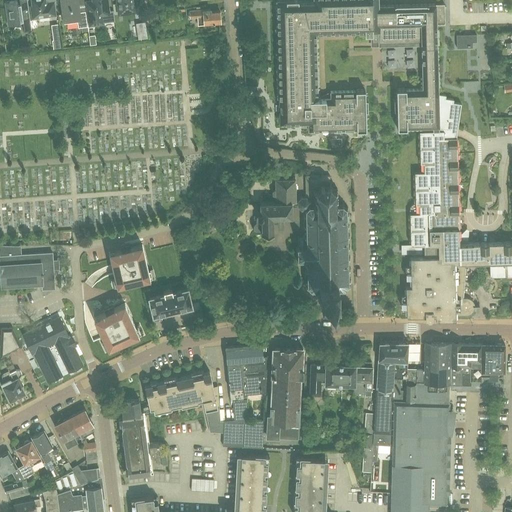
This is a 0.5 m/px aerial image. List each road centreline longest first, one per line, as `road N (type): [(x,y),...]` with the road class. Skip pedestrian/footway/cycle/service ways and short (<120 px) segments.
road 1 (tertiary): [(364,330),(215,336),(100,381)]
road 2 (residential): [(364,330),(355,174),(325,158),(251,150)]
road 3 (residential): [(229,149),(175,225),(81,247)]
road 4 (tertiary): [(511,331),(364,330)]
road 5 (residential): [(100,381),(84,340),(75,252),(81,247)]
road 6 (residential): [(117,511),(100,381)]
